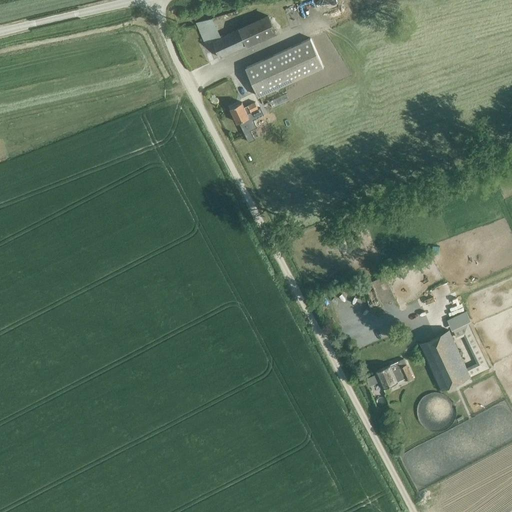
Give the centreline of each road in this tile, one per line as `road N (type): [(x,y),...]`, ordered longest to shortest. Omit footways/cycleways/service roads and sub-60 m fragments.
road 1 (unclassified): [(415,511),(176,68),(155,0)]
road 2 (tertiary): [(0,31),(132,0)]
